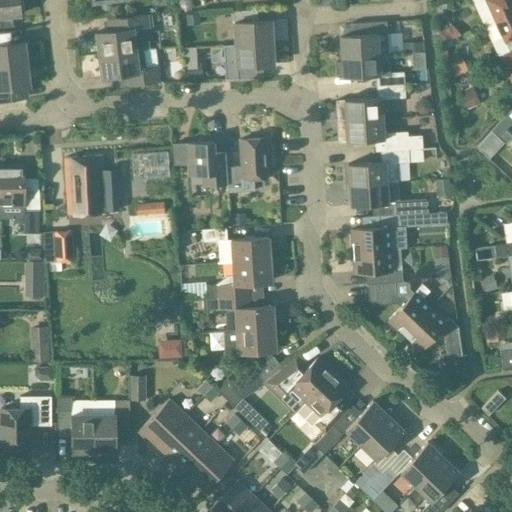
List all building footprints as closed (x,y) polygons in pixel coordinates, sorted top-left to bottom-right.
[(0,0),(0,27),(13,26),(11,15),(21,14),(19,0),(0,0)] [(511,0),(472,0),(483,24),(511,10),(511,0)] [(511,10),(483,24),(498,55),(508,51),(511,48),(511,10)] [(106,31),(95,32),(98,55),(135,50),(133,31),(151,28),(149,14),(120,18),(121,29),(106,31)] [(198,14),(186,15),(187,25),(199,24),(198,14)] [(257,21),(233,22),(234,44),(272,42),(271,20),(257,21)] [(339,35),(341,57),(378,54),(388,53),(386,22),(350,24),(350,28),(343,28),(343,35),(339,35)] [(439,44),(441,43),(447,40),(460,35),(451,25),(437,32),(438,36),(439,44)] [(0,66),(27,63),(24,41),(22,41),(21,30),(0,32),(0,66)] [(273,64),(272,42),(234,44),(223,45),(223,46),(224,46),(226,65),(224,65),(224,67),(226,67),(226,78),(225,78),(225,79),(238,78),(237,66),(273,64)] [(424,42),(405,43),(405,53),(419,52),(424,52),(424,42)] [(135,50),(98,55),(101,77),(130,73),(132,85),(159,82),(155,48),(135,50)] [(508,52),(499,56),(502,63),(511,58),(508,52)] [(379,73),(378,54),(341,57),(341,62),(336,62),(337,73),(342,73),(342,77),(375,75),(376,87),(404,85),(403,72),(379,73)] [(454,69),(445,73),(447,78),(466,69),(461,58),(451,63),(454,69)] [(201,77),(200,61),(196,61),(197,67),(187,67),(187,77),(201,77)] [(27,63),(0,66),(0,100),(1,101),(0,89),(29,85),(27,63)] [(431,103),(431,82),(413,82),(413,103),(431,103)] [(405,97),(404,85),(376,87),(376,98),(335,100),(337,121),(382,119),(381,99),(405,97)] [(458,94),(466,112),(481,106),(473,88),(458,94)] [(511,108),(498,123),(506,130),(511,122),(511,108)] [(383,133),(382,119),(337,121),(338,142),(374,140),(375,151),(422,148),(421,135),(407,136),(407,131),(383,133)] [(506,130),(498,123),(491,131),(499,138),(506,130)] [(268,176),(265,138),(239,139),(241,166),(226,167),(227,192),(254,190),(253,177),(268,176)] [(212,141),(186,143),(187,164),(188,176),(203,175),(203,186),(227,184),(225,151),(213,152),(212,141)] [(135,175),(173,176),(173,144),(136,143),(135,175)] [(349,185),(398,182),(397,163),(408,162),(408,149),(380,151),(380,162),(347,164),(349,185)] [(101,154),(64,157),(68,214),(105,212),(105,210),(118,209),(117,170),(102,170),(101,154)] [(0,164),(0,211),(13,211),(13,223),(23,223),(24,234),(40,233),(39,209),(23,209),(23,164),(0,164)] [(398,182),(349,185),(350,206),(394,203),(395,214),(404,214),(426,213),(426,198),(399,200),(398,182)] [(136,202),(137,214),(163,212),(163,201),(136,202)] [(379,227),(351,229),(353,251),(400,248),(406,248),(405,226),(427,225),(426,213),(404,214),(395,214),(379,215),(379,227)] [(245,215),(231,216),(231,227),(246,226),(245,215)] [(495,257),(511,255),(511,220),(511,242),(493,245),(495,257)] [(219,263),(232,263),(232,262),(270,260),(268,237),(226,240),(225,228),(202,229),(203,242),(218,241),(219,263)] [(53,232),(41,233),(43,264),(55,263),(73,262),(71,231),(53,232)] [(434,248),(436,259),(448,257),(446,246),(434,248)] [(400,248),(353,251),(354,272),(379,271),(380,283),(402,281),(400,248)] [(205,285),(206,298),(246,296),(245,283),(271,282),(270,260),(232,262),(232,263),(233,276),(228,276),(216,284),(205,285)] [(43,277),(43,261),(25,261),(25,277),(43,277)] [(481,280),(486,294),(497,290),(493,276),(481,280)] [(388,319),(404,334),(429,307),(421,299),(429,290),(422,283),(406,300),(402,297),(396,298),(395,282),(380,283),(366,283),(367,284),(368,300),(373,305),(397,304),(400,307),(388,319)] [(225,331),(274,328),(273,306),(247,307),(246,296),(206,298),(207,310),(224,309),(225,331)] [(461,355),(458,327),(448,318),(444,321),(429,307),(404,334),(420,349),(439,329),(443,333),(446,357),(461,355)] [(276,350),(274,328),(225,331),(209,332),(210,350),(225,349),(226,360),(240,359),(239,352),(276,350)] [(487,345),(499,344),(497,332),(485,333),(487,345)] [(94,337),(94,355),(117,355),(117,337),(94,337)] [(47,341),(30,341),(31,361),(48,360),(47,341)] [(158,342),(159,359),(181,358),(180,341),(158,342)] [(263,382),(295,413),(307,402),(305,400),(332,373),(316,358),(299,375),(291,367),(285,373),(282,368),(263,382)] [(34,378),(40,383),(44,383),(50,378),(50,370),(34,370),(34,378)] [(232,405),(263,382),(254,371),(233,386),(229,381),(217,390),(232,405)] [(305,400),(307,402),(321,415),(314,423),(323,431),(339,414),(331,406),(348,388),(332,373),(305,400)] [(448,373),(438,383),(448,392),(458,382),(448,373)] [(146,400),(146,375),(130,375),(130,401),(146,400)] [(196,390),(203,396),(211,387),(205,381),(196,390)] [(211,387),(203,396),(209,402),(218,394),(211,387)] [(488,415),(505,398),(497,391),(481,408),(488,415)] [(50,425),(50,396),(19,396),(19,408),(0,408),(1,447),(29,447),(29,425),(50,425)] [(71,400),(71,396),(56,396),(56,410),(71,410),(71,400)] [(140,428),(156,443),(186,413),(170,397),(140,428)] [(243,397),(234,407),(244,416),(252,407),(243,397)] [(114,414),(114,424),(126,424),(126,399),(114,399),(114,414)] [(345,429),(360,444),(388,416),(372,400),(345,429)] [(202,428),(186,413),(156,443),(172,459),(202,428)] [(225,422),(232,429),(240,420),(234,413),(225,422)] [(71,414),(70,414),(71,435),(71,451),(92,451),(92,414),(71,414)] [(114,414),(92,414),(92,451),(115,450),(114,424),(114,414)] [(388,416),(360,444),(376,460),(404,431),(388,416)] [(240,420),(232,429),(238,436),(247,426),(240,420)] [(342,432),(333,424),(314,444),(323,453),(342,432)] [(217,443),(202,428),(172,459),(187,474),(217,443)] [(415,486),(443,457),(427,442),(399,471),(415,486)] [(234,459),(217,443),(187,474),(203,490),(234,459)] [(272,461),(279,468),(288,459),(281,452),(272,461)] [(459,472),(443,457),(407,494),(417,503),(425,495),(431,501),(459,472)] [(295,465),(288,459),(279,468),(286,474),(295,465)] [(354,483),(363,491),(382,471),(374,462),(354,483)] [(382,471),(363,491),(372,500),(397,473),(388,465),(382,471)] [(207,511),(208,511),(237,511),(254,495),(237,479),(207,511)] [(291,488),(282,479),(271,490),(280,499),(291,488)] [(353,486),(345,494),(351,499),(359,491),(353,486)] [(296,501),(302,507),(311,498),(305,492),(296,501)] [(267,511),(270,510),(254,495),(237,511),(267,511)] [(311,511),(318,505),(311,498),(302,507),(307,511),(311,511)] [(340,499),(333,506),(339,511),(345,511),(349,508),(340,499)]
